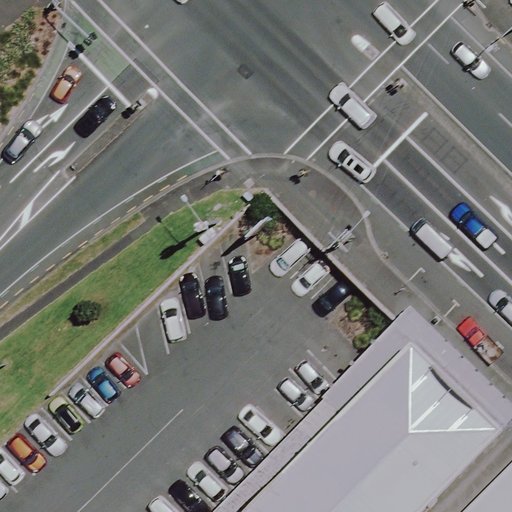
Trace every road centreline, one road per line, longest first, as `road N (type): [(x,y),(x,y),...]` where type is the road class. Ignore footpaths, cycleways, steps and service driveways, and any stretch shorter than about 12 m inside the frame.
road 1 (secondary): [(511,268),(394,151),(234,15)]
road 2 (tertiary): [(0,242),(234,15)]
road 3 (secondary): [(377,0),(511,126)]
